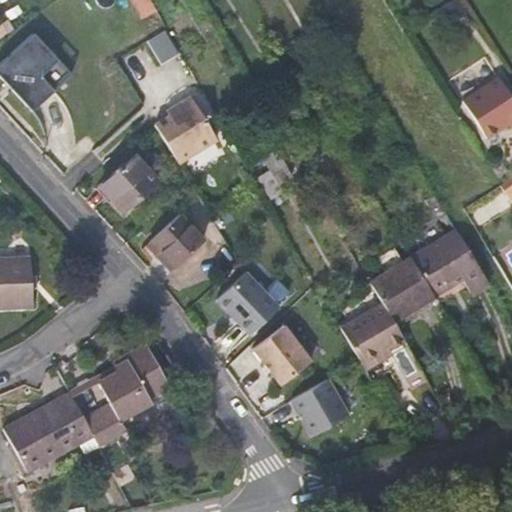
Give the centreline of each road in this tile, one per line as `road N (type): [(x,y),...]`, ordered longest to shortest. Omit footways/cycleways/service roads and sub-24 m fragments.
road 1 (residential): [(289,505),(245,429),(128,269)]
road 2 (residential): [(511,448),(289,505)]
road 3 (residential): [(128,269),(0,126)]
road 4 (unknown): [(511,442),(460,417),(418,316)]
road 5 (residential): [(0,366),(128,269)]
